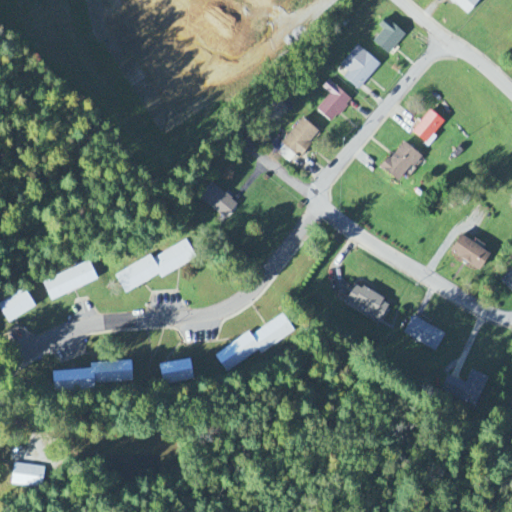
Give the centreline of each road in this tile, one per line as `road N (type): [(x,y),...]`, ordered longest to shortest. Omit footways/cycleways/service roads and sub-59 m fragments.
road 1 (residential): [(0,377),(58,335),(84,327),(236,305),(270,274),(319,203)]
road 2 (residential): [(511,93),(443,40),(340,163),(319,203)]
road 3 (residential): [(511,317),(485,311),(319,203)]
